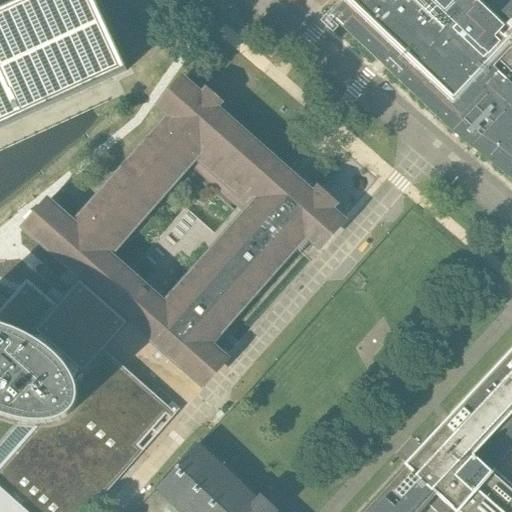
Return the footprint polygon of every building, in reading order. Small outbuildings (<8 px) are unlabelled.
[(0,0),(0,129),(127,71),(94,0),(19,0),(0,9),(0,0)] [(345,0),(345,1),(331,15),(454,133),(511,178),(511,1),(501,12),(511,22),(511,28),(504,37),(498,31),(502,27),(474,0),(345,0)] [(0,511),(89,511),(142,453),(143,451),(135,444),(168,407),(105,351),(130,323),(201,385),(225,358),(209,345),(295,249),(300,254),(310,242),(317,248),(329,234),(342,219),(331,210),(335,206),(316,190),(313,194),(216,108),(220,104),(205,91),(201,95),(184,79),(159,108),(168,116),(74,223),(49,202),(25,230),(80,279),(55,307),(30,285),(0,318),(0,511)] [(266,79),(249,95),(266,113),(284,97),(266,79)] [(405,466),(362,511),(421,511),(428,505),(435,511),(511,511),(511,483),(495,469),(511,447),(511,349),(404,465),(405,466)] [(274,511),(277,510),(262,496),(256,502),(222,470),(223,469),(197,445),(156,490),(170,502),(163,510),(163,511),(179,511),(274,511)]
